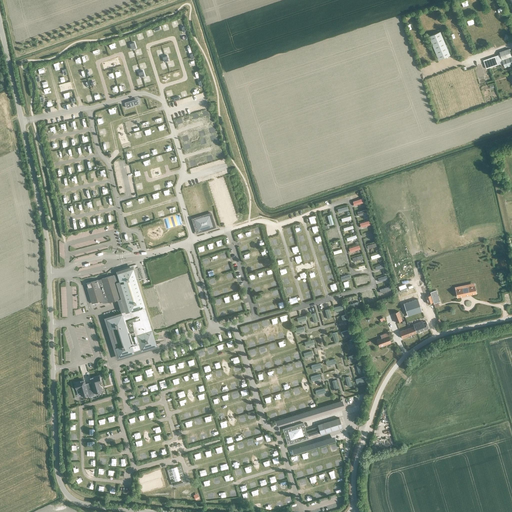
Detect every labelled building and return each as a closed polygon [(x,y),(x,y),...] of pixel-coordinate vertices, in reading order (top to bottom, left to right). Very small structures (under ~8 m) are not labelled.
[(428,36),(438,59),(450,55),(440,31),(428,36)] [(500,52),(502,60),(499,61),(499,60),(491,63),(492,67),(503,63),(505,68),(511,65),(511,57),(509,49),(500,52)] [(211,213),(192,219),(196,233),(215,227),(211,213)] [(114,275),(86,283),(92,303),(99,301),(101,302),(101,303),(102,303),(102,302),(102,300),(108,298),(109,302),(120,299),(121,299),(122,302),(121,304),(121,305),(122,308),(124,310),(125,313),(126,315),(125,315),(120,317),(116,316),(112,317),(109,320),(108,325),(109,329),(112,332),(116,344),(115,348),(116,352),(120,355),(124,356),(128,355),(131,352),(143,348),(147,349),(151,347),(154,345),(156,344),(154,338),(145,307),(144,304),(133,269),(114,275)] [(457,297),(476,293),(474,285),(467,287),(468,291),(463,292),(462,288),(455,289),(457,297)] [(430,292),(434,304),(440,302),(436,290),(430,292)] [(418,299),(404,304),(408,316),(422,311),(418,299)] [(398,312),(393,314),(396,323),(402,321),(398,312)] [(417,332),(429,328),(426,321),(414,326),(417,332)] [(402,338),(417,332),(414,326),(400,331),(402,338)] [(391,342),(387,333),(381,335),(382,338),(377,340),(379,347),(391,342)] [(89,385),(92,396),(96,395),(95,393),(101,391),(101,390),(102,389),(102,388),(101,387),(100,387),(98,382),(101,382),(99,376),(90,378),(92,384),(89,385)] [(92,396),(89,385),(86,386),(84,380),(74,383),(76,389),(79,388),(82,396),(88,394),(89,397),(92,396)] [(317,424),(318,426),(306,429),(308,436),(320,432),(320,434),(342,427),(339,417),(317,424)] [(286,428),(283,429),(286,439),(288,438),(289,440),(287,441),(288,444),(291,443),(308,438),(303,423),(295,425),(295,426),(292,427),(292,426),(286,428)] [(171,469),(168,470),(172,486),(184,482),(183,478),(182,479),(182,477),(184,477),(180,466),(177,467),(177,468),(172,469),(171,469)]
